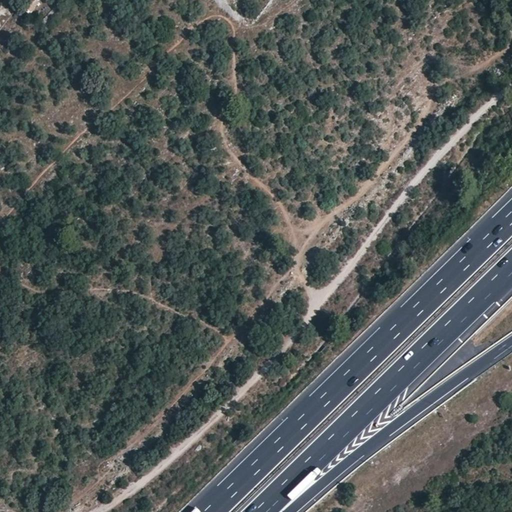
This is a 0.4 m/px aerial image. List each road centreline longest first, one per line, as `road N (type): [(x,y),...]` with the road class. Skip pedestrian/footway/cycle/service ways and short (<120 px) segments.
road 1 (track): [(0,223),(212,15),(229,19),(235,31),(230,148),(286,216),(310,294)]
road 2 (unclassified): [(511,84),(465,124),(182,442),(92,511)]
road 3 (motorway): [(511,216),(208,511)]
road 4 (motorway): [(258,511),(511,265)]
road 5 (motorway): [(288,511),(511,339)]
road 6 (track): [(0,277),(50,289),(125,288),(229,340)]
